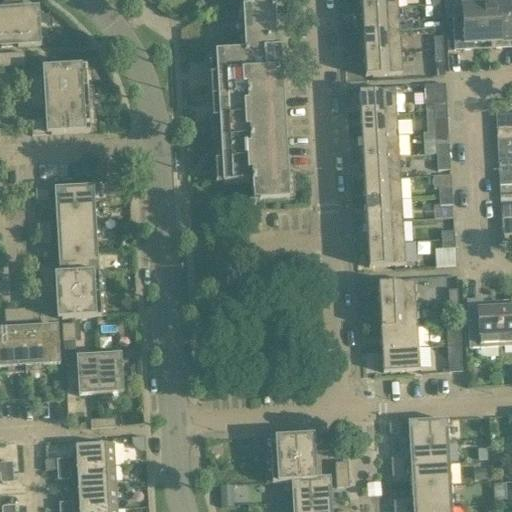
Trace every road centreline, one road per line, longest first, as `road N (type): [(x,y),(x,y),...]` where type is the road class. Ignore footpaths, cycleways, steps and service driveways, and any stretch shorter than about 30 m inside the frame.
road 1 (residential): [(339,414),(314,0)]
road 2 (residential): [(172,425),(157,148)]
road 3 (residential): [(511,266),(476,260),(470,84)]
road 4 (residential): [(339,414),(511,404)]
road 5 (residential): [(157,148),(153,110),(131,52),(84,0)]
road 6 (residential): [(172,425),(339,414)]
road 7 (residential): [(0,156),(157,148)]
